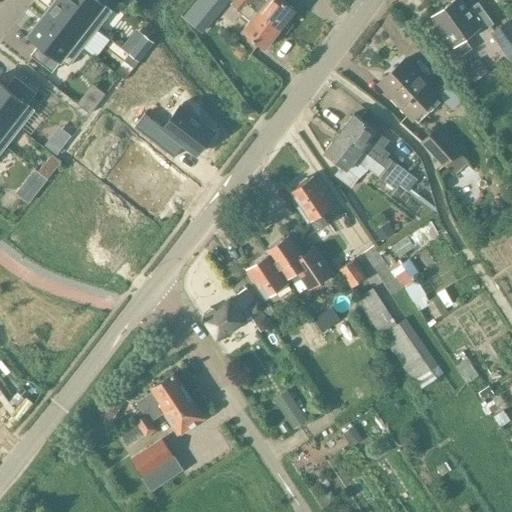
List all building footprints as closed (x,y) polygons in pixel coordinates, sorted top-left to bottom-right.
[(55,0),(43,16),(83,48),(97,30),(59,0),(55,0)] [(59,0),(97,30),(112,11),(104,5),(107,0),(59,0)] [(243,0),(210,0),(221,9),(228,0),(229,0),(233,3),(231,5),(241,13),(241,14),(250,21),(243,31),(265,49),(280,29),(243,0)] [(283,0),(267,0),(265,3),(261,0),(243,0),(280,29),(295,10),(283,0)] [(461,0),(453,0),(432,16),(453,46),(454,45),(457,48),(462,55),(470,48),(466,42),(463,38),(478,27),(481,31),(493,23),(478,3),(468,10),(461,0)] [(43,16),(28,35),(39,44),(30,55),(52,72),(61,61),(68,67),(83,48),(43,16)] [(511,24),(510,21),(492,34),(511,60),(511,58),(511,24)] [(144,35),(129,54),(138,62),(154,42),(144,35)] [(129,54),(124,61),(133,68),(138,62),(129,54)] [(413,119),(439,95),(406,58),(379,83),(413,119)] [(465,69),(474,81),(488,72),(479,59),(465,69)] [(0,83),(0,113),(20,129),(35,110),(27,104),(36,93),(15,76),(6,87),(0,83)] [(112,97),(104,107),(113,115),(122,105),(112,97)] [(145,113),(134,126),(174,157),(184,145),(196,155),(214,132),(197,119),(199,116),(182,103),(163,127),(145,113)] [(354,112),(339,132),(367,153),(392,173),(386,181),(395,188),(408,171),(378,149),(379,148),(387,137),(376,129),(354,112)] [(0,142),(6,147),(20,129),(0,113),(0,142)] [(422,142),(444,166),(446,164),(455,174),(468,163),(458,153),(460,151),(438,127),(422,142)] [(339,132),(324,152),(341,165),(335,174),(351,186),(358,177),(347,169),(354,159),(367,169),(368,168),(386,181),(392,173),(367,153),(339,132)] [(135,147),(113,176),(155,208),(177,180),(135,147)] [(43,165),(38,172),(47,179),(52,172),(43,165)] [(41,187),(47,179),(38,172),(37,171),(31,179),(41,187)] [(322,213),(333,206),(313,176),(310,178),(307,177),(298,183),(299,185),(291,191),(301,205),(297,207),(308,223),(311,220),(318,230),(329,223),(322,213)] [(388,225),(376,233),(381,242),(393,234),(388,225)] [(269,249),(267,250),(286,279),(296,272),(308,290),(332,274),(314,248),(302,256),(288,236),(277,243),(276,241),(268,247),(269,249)] [(364,253),(393,295),(403,287),(393,271),(375,245),(364,253)] [(286,279),(267,250),(266,251),(268,254),(265,256),(264,254),(256,259),(257,261),(246,269),(266,298),(288,283),(286,279)] [(350,286),(351,287),(367,277),(355,259),(339,269),(350,286)] [(410,260),(393,271),(403,287),(414,302),(426,294),(416,279),(421,276),(410,260)] [(350,286),(343,291),(347,297),(354,292),(351,287),(350,286)] [(373,288),(357,299),(380,335),(396,324),(373,288)] [(445,289),(437,293),(438,295),(444,306),(451,302),(445,289)] [(438,295),(427,302),(436,317),(447,311),(444,306),(438,295)] [(218,339),(246,321),(232,297),(215,308),(209,307),(209,312),(201,317),(208,327),(210,328),(218,339)] [(257,303),(248,310),(252,317),(262,311),(261,310),(257,303)] [(269,305),(261,310),(262,311),(268,320),(276,315),(269,305)] [(271,325),(268,320),(262,311),(252,317),(252,318),(260,331),(271,325)] [(396,324),(380,335),(418,390),(443,373),(405,318),(396,324)] [(468,358),(456,366),(467,382),(479,374),(468,358)] [(162,412),(188,395),(173,371),(150,386),(160,401),(157,403),(162,412)] [(489,386),(479,393),(483,399),(493,392),(489,386)] [(203,417),(188,395),(162,412),(177,434),(203,417)] [(105,399),(97,412),(109,420),(117,407),(105,399)] [(493,401),(483,408),(488,415),(498,408),(493,401)] [(317,402),(314,410),(321,413),(324,406),(317,402)] [(297,406),(284,415),(293,429),(306,420),(297,406)] [(144,414),(135,420),(140,427),(149,421),(144,414)] [(140,427),(135,420),(118,431),(128,445),(154,429),(149,421),(140,427)] [(352,427),(343,433),(351,445),(360,439),(352,427)] [(161,438),(130,459),(142,476),(173,455),(161,438)]
